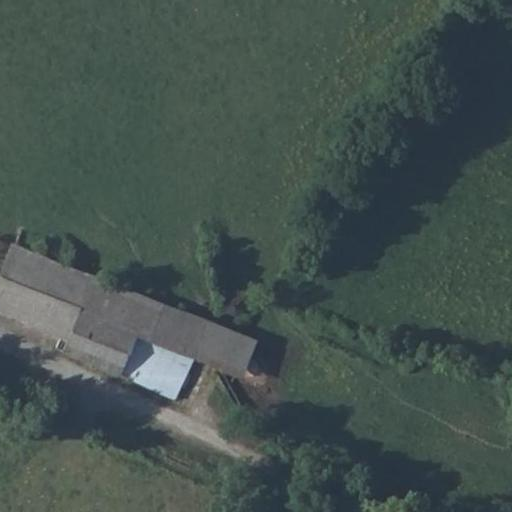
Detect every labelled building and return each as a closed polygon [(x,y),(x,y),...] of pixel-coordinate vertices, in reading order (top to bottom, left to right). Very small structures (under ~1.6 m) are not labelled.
[(0,285),(41,302),(73,314),(91,274),(7,239),(0,256),(0,285)] [(91,274),(73,314),(130,338),(187,359),(233,376),(250,337),(91,274)] [(0,285),(0,320),(59,347),(73,314),(41,302),(0,285)] [(116,372),(130,338),(73,314),(59,347),(55,356),(113,380),(116,372)] [(130,338),(116,372),(175,396),(187,359),(130,338)]
